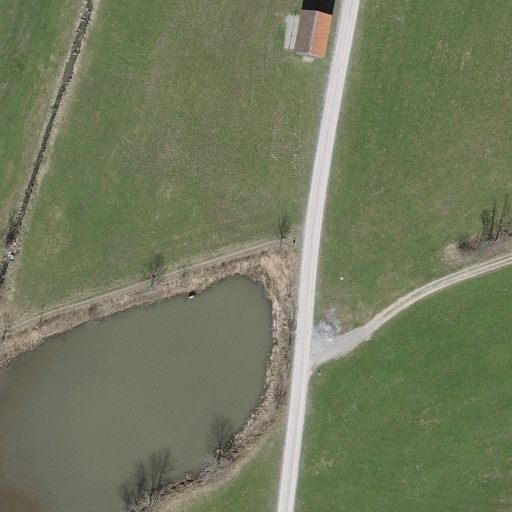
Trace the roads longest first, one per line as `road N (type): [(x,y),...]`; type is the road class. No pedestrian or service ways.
road 1 (track): [(287,511),(314,238)]
road 2 (track): [(302,365),(338,356),(435,290),(511,263)]
road 3 (track): [(314,238),(341,79)]
